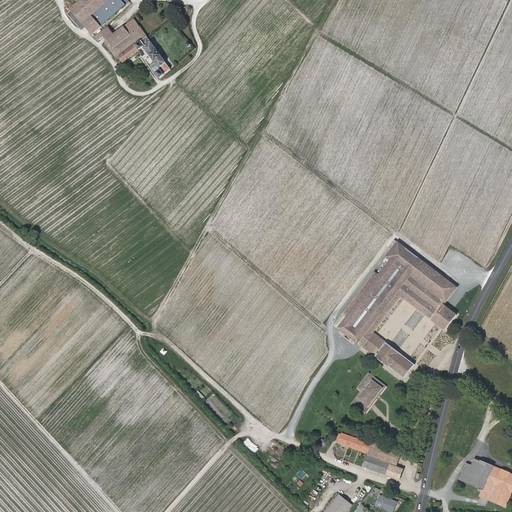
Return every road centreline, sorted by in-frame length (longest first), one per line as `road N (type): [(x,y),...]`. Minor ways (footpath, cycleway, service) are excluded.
road 1 (track): [(336,0),(153,321),(266,432)]
road 2 (track): [(206,227),(325,332),(328,354),(277,435)]
road 3 (track): [(285,0),(360,60),(511,148)]
road 4 (secondary): [(424,492),(464,337),(511,243)]
road 5 (track): [(228,443),(266,432),(424,492)]
road 6 (track): [(0,380),(119,511)]
road 7 (track): [(0,223),(134,329)]
road 8 (track): [(134,329),(149,361),(228,443)]
road 9 (unknown): [(401,484),(429,378),(454,368)]
